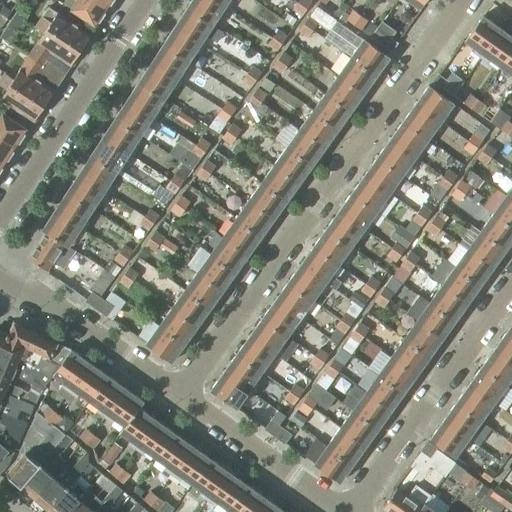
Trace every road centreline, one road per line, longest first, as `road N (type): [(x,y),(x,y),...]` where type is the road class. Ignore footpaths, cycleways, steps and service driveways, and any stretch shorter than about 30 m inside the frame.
road 1 (residential): [(177,395),(463,0)]
road 2 (residential): [(511,285),(349,511)]
road 3 (residential): [(0,222),(148,0)]
road 4 (residential): [(177,395),(0,280)]
road 5 (residential): [(338,511),(177,395)]
